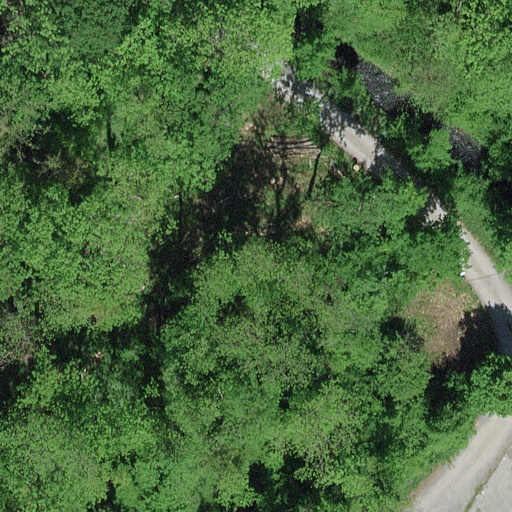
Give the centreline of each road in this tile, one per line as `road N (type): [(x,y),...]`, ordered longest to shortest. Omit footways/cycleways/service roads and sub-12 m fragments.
road 1 (track): [(511,322),(403,182),(244,41),(182,0)]
road 2 (track): [(423,511),(495,416),(511,378)]
